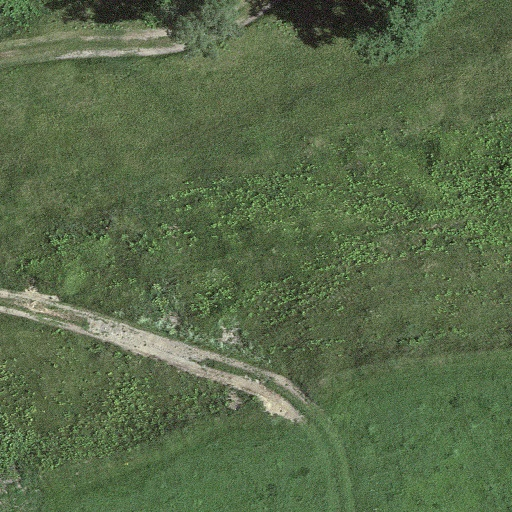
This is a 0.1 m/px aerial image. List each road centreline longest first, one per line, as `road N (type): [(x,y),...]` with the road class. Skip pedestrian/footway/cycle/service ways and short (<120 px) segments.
road 1 (track): [(347,511),(341,472),(300,397),(246,372),(0,301)]
road 2 (track): [(0,52),(225,27),(272,0)]
